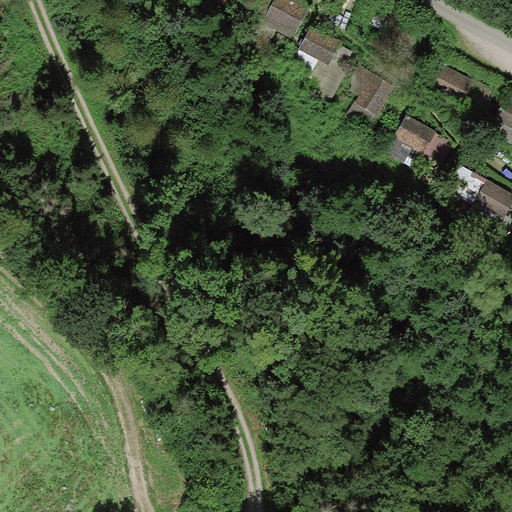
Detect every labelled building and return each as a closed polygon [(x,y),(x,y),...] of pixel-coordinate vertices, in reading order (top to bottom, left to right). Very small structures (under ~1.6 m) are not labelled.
[(305,14),(277,0),(274,0),(264,20),(295,35),(305,14)] [(337,44),(307,29),(296,51),(326,66),(337,44)] [(445,66),(428,58),(416,84),(480,113),(490,92),(443,71),(445,66)] [(359,97),(372,77),(359,69),(350,83),(355,86),(351,92),(359,97)] [(392,90),(372,77),(359,97),(355,104),(375,116),(392,90)] [(511,102),(504,98),(486,132),(511,145),(511,102)] [(432,134),(403,118),(383,155),(402,165),(410,150),(420,155),(432,134)] [(511,204),(511,199),(484,182),(470,204),(501,223),(511,204)]
